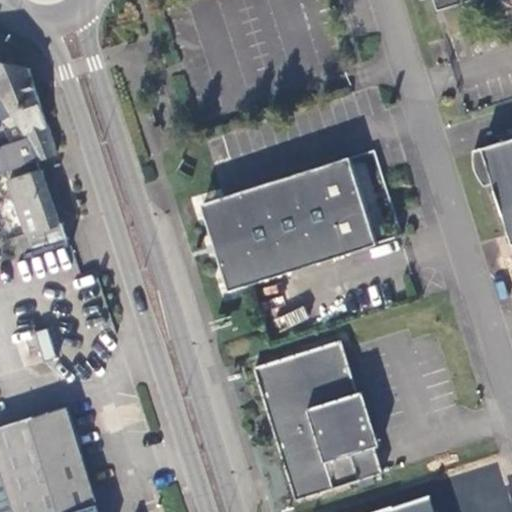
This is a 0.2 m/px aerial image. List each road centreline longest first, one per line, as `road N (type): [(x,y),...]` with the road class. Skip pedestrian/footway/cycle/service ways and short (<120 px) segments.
road 1 (secondary): [(237,511),(95,65),(86,11)]
road 2 (secondary): [(39,27),(65,74),(206,511)]
road 3 (unclassified): [(386,0),(511,403)]
road 4 (unknown): [(460,234),(294,287)]
